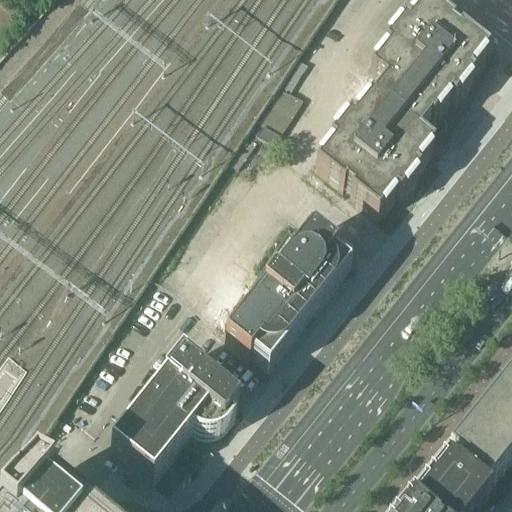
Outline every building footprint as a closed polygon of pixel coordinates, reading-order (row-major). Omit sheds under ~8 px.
[(453,32),(425,10),(420,16),(419,14),(408,28),(409,29),(407,32),(403,29),(398,35),(397,34),(386,47),(387,49),(383,54),(387,57),(384,60),(382,59),(372,73),(373,74),(369,80),(383,92),(372,106),(370,105),(366,111),(364,109),(353,123),(355,124),(352,127),(349,124),(344,130),(342,129),(332,142),(333,144),(328,149),(332,152),(330,155),(328,154),(317,168),(319,169),(314,175),(342,197),(344,195),(351,200),(349,203),(377,225),(381,219),(383,220),(394,207),(392,205),(395,202),(398,205),(403,200),(405,201),(415,187),(414,186),(419,180),(415,177),(417,174),(419,175),(430,162),(428,161),(433,155),(418,143),(429,128),(431,130),(436,124),(437,125),(448,112),(447,111),(449,107),(453,110),(458,105),(459,106),(470,92),(468,91),(473,85),(469,82),(472,79),(473,80),(484,67),(483,66),(487,60),(460,38),(458,40),(451,34),(453,32)] [(307,69),(297,62),(278,90),(289,97),(307,69)] [(263,128),(255,138),(270,150),(278,140),(263,128)] [(257,145),(254,142),(247,138),(228,165),(238,172),(257,145)] [(349,277),(332,264),(335,260),(310,241),(303,250),(287,238),(252,291),(222,333),(231,340),(223,349),(248,369),(250,366),(267,379),(349,277)] [(234,428),(230,425),(237,417),(178,370),(163,389),(109,457),(151,490),(190,441),(193,444),(196,445),(200,446),(203,447),(205,447),(209,447),(212,446),(216,445),(218,444),(220,443),(222,441),(224,440),(226,438),(234,428)] [(511,373),(511,383),(446,463),(459,473),(455,479),(483,502),(511,466),(511,373)] [(481,511),(487,505),(483,502),(455,479),(444,470),(410,511),(481,511)] [(59,511),(40,496),(39,497),(32,491),(14,511),(59,511)]
